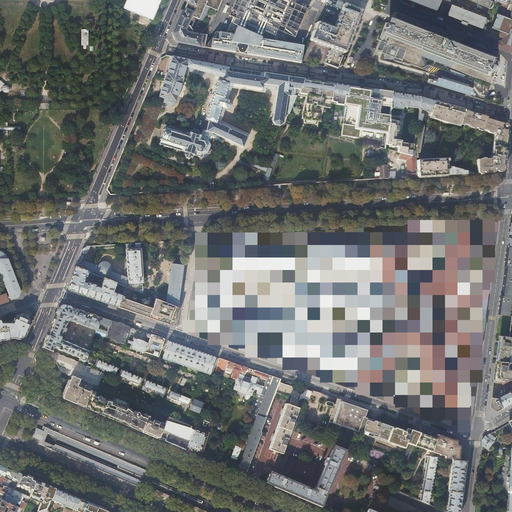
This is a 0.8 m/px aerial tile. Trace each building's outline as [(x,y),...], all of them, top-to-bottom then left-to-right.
[(131,0),(128,9),(149,17),(152,8),(149,7),(152,0),(133,0),(132,0),(131,0)] [(185,0),(185,1),(187,2),(183,12),(181,11),(172,32),(174,37),(177,42),(198,46),(204,47),(206,34),(202,33),(202,31),(193,29),(191,29),(190,26),(191,26),(194,18),(199,19),(203,21),(209,7),(217,11),(221,0),(185,0)] [(227,34),(275,42),(276,35),(290,1),(290,2),(287,1),(287,2),(282,0),(235,0),(232,8),(233,8),(232,10),(229,15),(234,18),(227,34)] [(337,0),(322,0),(322,2),(339,9),(342,2),(337,0)] [(404,0),(438,12),(442,0),(404,0)] [(511,0),(468,0),(490,8),(492,1),(504,5),(501,14),(499,13),(498,14),(493,28),(501,31),(495,47),(509,52),(511,52),(511,0)] [(296,4),(284,29),(295,37),(308,9),(296,4)] [(358,9),(343,4),(333,28),(317,22),(310,40),(331,48),(325,64),(337,68),(338,66),(343,53),(344,54),(346,50),(357,20),(361,12),(361,11),(358,9)] [(484,26),(487,18),(452,5),(448,16),(463,21),(462,24),(468,26),(469,24),(486,30),(487,27),(484,26)] [(425,57),(491,83),(498,66),(496,65),(499,58),(462,43),(464,40),(468,41),(470,35),(448,27),(446,32),(448,33),(446,37),(396,16),(393,24),(387,22),(380,40),(386,42),(382,52),(396,57),(397,54),(404,57),(403,60),(428,70),(426,66),(422,56),(425,57)] [(234,18),(233,18),(226,33),(227,34),(234,18)] [(275,42),(227,34),(219,33),(218,42),(212,41),(211,48),(232,52),(292,62),(300,63),(303,48),(294,46),(287,45),(287,44),(275,42)] [(205,137),(209,143),(210,141),(212,142),(212,141),(216,143),(217,141),(219,136),(242,147),(248,134),(220,121),(224,108),(226,109),(227,107),(229,107),(231,103),(228,102),(229,100),(227,100),(231,87),(261,92),(262,87),(277,90),(272,122),(275,125),(279,126),(282,123),(284,111),(287,111),(286,114),(288,114),(293,103),(304,79),(296,78),(280,75),(268,73),(263,73),(234,68),(227,67),(222,66),(197,61),(174,57),(173,56),(172,56),(167,73),(166,72),(159,96),(164,98),(163,102),(166,102),(165,103),(167,106),(168,105),(171,106),(174,104),(175,101),(176,102),(183,78),(182,77),(183,74),(186,75),(188,75),(189,73),(189,71),(218,80),(206,120),(209,121),(206,131),(202,130),(201,134),(204,137),(204,136),(206,136),(205,137)] [(0,86),(1,87),(1,89),(1,90),(2,91),(3,92),(4,92),(5,92),(7,92),(8,91),(9,91),(9,89),(10,89),(10,86),(9,86),(8,85),(7,84),(6,84),(5,84),(0,79),(0,86)] [(304,79),(293,103),(303,104),(301,119),(304,120),(303,126),(316,130),(318,122),(320,122),(323,108),(330,109),(332,94),(334,83),(326,82),(308,79),(304,79)] [(390,107),(391,100),(392,92),(386,91),(369,89),(367,89),(363,88),(363,90),(348,88),(348,86),(341,85),(334,83),(332,94),(330,109),(327,133),(384,149),(385,144),(388,119),(389,116),(378,114),(379,106),(390,107)] [(410,95),(392,92),(391,100),(390,107),(407,110),(407,107),(408,106),(419,108),(421,97),(410,95)] [(428,99),(421,97),(419,108),(417,120),(423,121),(424,118),(421,118),(422,114),(420,113),(420,109),(430,113),(434,101),(428,99)] [(434,101),(430,113),(429,116),(433,117),(433,118),(455,125),(456,124),(459,125),(464,110),(445,104),(434,101)] [(477,159),(477,173),(494,172),(495,171),(495,170),(496,170),(496,171),(498,172),(501,172),(502,171),(504,169),(504,168),(503,165),(502,165),(502,163),(504,164),(506,153),(509,131),(507,131),(507,130),(508,130),(509,128),(505,122),(503,123),(501,123),(502,121),(489,117),(464,110),(459,125),(459,126),(464,127),(465,124),(494,133),(491,159),(477,159)] [(388,119),(385,144),(389,145),(389,146),(392,147),(392,148),(395,148),(395,147),(398,148),(397,152),(400,153),(411,156),(413,145),(400,143),(400,141),(395,141),(398,121),(388,119)] [(3,130),(3,134),(6,134),(6,130),(6,129),(19,129),(19,125),(6,125),(6,124),(7,120),(2,120),(2,124),(3,124),(3,125),(0,124),(0,125),(0,129),(3,129),(3,130)] [(423,121),(417,120),(413,145),(411,156),(416,157),(417,157),(423,121)] [(204,137),(201,134),(200,134),(199,134),(200,133),(200,132),(199,132),(198,130),(199,129),(198,128),(197,130),(195,129),(195,127),(193,127),(194,129),(192,130),(191,129),(190,130),(191,131),(190,131),(189,132),(183,131),(184,129),(182,129),(182,130),(177,129),(177,127),(176,127),(176,128),(171,127),(171,125),(170,125),(169,126),(166,126),(167,125),(165,124),(165,125),(164,125),(164,126),(165,126),(164,130),(163,130),(163,131),(164,131),(161,139),(160,139),(160,140),(161,140),(160,144),(159,144),(159,145),(159,146),(160,146),(160,145),(163,146),(163,147),(164,147),(165,146),(170,148),(169,149),(171,149),(171,148),(176,150),(176,151),(177,151),(177,150),(183,152),(182,154),(183,154),(182,154),(182,156),(184,155),(185,157),(184,158),(185,159),(186,158),(188,159),(188,160),(189,160),(189,159),(191,158),(192,159),(193,158),(192,157),(193,157),(194,156),(197,157),(199,157),(199,159),(201,158),(201,157),(202,157),(202,156),(207,154),(208,154),(209,153),(208,153),(210,146),(211,146),(211,144),(210,144),(209,143),(205,137),(206,136),(204,136),(204,137)] [(416,157),(411,156),(400,153),(399,158),(407,160),(407,177),(415,177),(417,177),(416,160),(416,157)] [(448,158),(416,160),(417,177),(419,177),(424,176),(441,175),(446,175),(446,169),(446,168),(446,165),(448,158)] [(263,181),(264,181),(264,180),(268,181),(271,168),(267,167),(254,161),(254,162),(252,166),(265,172),(263,181)] [(380,166),(380,179),(396,178),(395,171),(388,172),(388,165),(380,166)] [(446,165),(446,168),(447,167),(447,169),(446,169),(446,175),(457,174),(468,174),(467,171),(446,165)] [(378,243),(374,246),(375,248),(376,247),(401,298),(400,300),(388,299),(374,298),(366,297),(354,296),(348,296),(337,295),(324,294),(314,293),(312,293),(307,292),(301,292),(297,292),(292,299),(295,310),(298,310),(305,311),(309,311),(319,312),(336,314),(344,315),(362,316),(371,317),(385,319),(397,320),(397,323),(359,371),(358,370),(357,372),(360,376),(366,381),(371,383),(408,336),(412,336),(440,405),(440,407),(446,407),(454,404),(454,403),(457,400),(457,399),(456,399),(430,335),(431,334),(430,333),(431,321),(445,322),(442,342),(442,343),(471,414),(475,385),(479,348),(480,348),(482,331),(483,331),(484,319),(486,302),(494,237),(478,258),(472,300),(467,300),(467,299),(448,297),(448,298),(445,317),(432,316),(434,303),(435,302),(477,247),(478,247),(479,246),(476,241),(470,236),(464,235),(463,236),(464,236),(417,296),(414,295),(392,240),(378,241),(378,243)] [(75,266),(88,272),(90,272),(96,275),(101,277),(104,278),(116,283),(125,287),(126,284),(143,283),(142,278),(143,278),(140,249),(140,243),(135,243),(135,246),(134,247),(132,247),(131,247),(130,243),(125,244),(126,250),(127,278),(111,271),(111,269),(111,267),(111,266),(110,264),(109,263),(107,262),(106,261),(104,261),(102,262),(101,263),(99,264),(98,266),(84,260),(89,248),(96,248),(95,246),(89,246),(87,246),(85,248),(82,250),(75,266)] [(369,271),(371,250),(305,243),(303,258),(239,251),(237,261),(240,271),(250,272),(299,278),(303,278),(309,279),(314,279),(316,280),(317,265),(369,271)] [(511,246),(508,246),(506,262),(505,269),(504,282),(503,289),(501,304),(500,307),(499,314),(511,315),(511,246)] [(230,252),(212,250),(210,262),(232,266),(230,252)] [(0,273),(9,295),(6,296),(0,297),(0,304),(9,302),(8,300),(10,299),(17,297),(20,291),(5,255),(0,251),(0,273)] [(170,285),(168,304),(178,308),(184,265),(173,263),(171,279),(171,280),(170,280),(169,283),(171,284),(171,285),(170,285)] [(218,266),(210,265),(205,304),(214,305),(218,266)] [(86,276),(88,272),(75,266),(70,277),(67,285),(69,288),(70,291),(85,296),(87,288),(90,289),(92,283),(92,284),(94,278),(92,277),(90,281),(91,283),(88,282),(87,282),(87,283),(83,282),(85,277),(86,277),(86,276)] [(250,272),(240,271),(245,293),(232,319),(245,320),(250,272)] [(367,289),(369,271),(355,288),(367,289)] [(234,273),(226,272),(221,305),(229,306),(237,292),(234,273)] [(95,285),(92,284),(92,283),(90,289),(87,288),(85,296),(97,300),(108,304),(117,307),(122,295),(113,292),(116,283),(104,278),(100,288),(96,286),(96,285),(95,285)] [(314,279),(303,278),(301,292),(307,292),(312,293),(314,293),(316,280),(314,279)] [(454,289),(459,294),(465,286),(459,282),(454,289)] [(338,286),(325,284),(324,294),(337,295),(338,286)] [(122,295),(117,307),(123,309),(159,321),(168,325),(170,321),(170,320),(174,321),(178,310),(178,308),(168,304),(156,299),(153,309),(128,300),(131,289),(126,287),(122,295)] [(366,297),(367,289),(355,288),(349,288),(348,296),(354,296),(366,297)] [(374,298),(388,299),(389,292),(375,290),(374,298)] [(42,347),(70,359),(72,355),(80,358),(78,362),(84,365),(89,351),(60,339),(68,320),(91,328),(96,330),(100,317),(88,313),(73,308),(64,305),(61,306),(59,307),(58,309),(44,343),(42,347)] [(0,340),(2,340),(6,339),(7,339),(10,339),(14,339),(15,339),(19,339),(23,340),(29,324),(33,316),(35,311),(32,308),(16,313),(12,323),(1,323),(0,320),(0,340)] [(307,329),(309,311),(305,311),(298,310),(296,327),(301,328),(307,329)] [(335,323),(336,314),(319,312),(318,321),(335,323)] [(220,315),(202,314),(200,326),(217,328),(224,316),(220,315)] [(362,316),(344,315),(343,324),(349,325),(361,326),(362,316)] [(100,317),(96,330),(107,334),(111,321),(103,318),(100,317)] [(385,319),(371,317),(369,329),(384,331),(385,319)] [(357,368),(359,348),(306,342),(307,329),(301,328),(296,327),(294,327),(245,320),(232,319),(227,328),(226,339),(291,346),(289,360),(357,368)] [(111,321),(107,334),(105,337),(115,341),(124,343),(126,336),(129,327),(122,324),(111,321)] [(361,326),(349,325),(359,348),(361,326)] [(129,327),(126,336),(130,337),(131,333),(133,334),(136,332),(137,330),(129,327)] [(151,334),(149,339),(148,343),(145,352),(149,353),(158,356),(161,348),(164,339),(160,338),(157,337),(151,334)] [(511,336),(510,336),(501,335),(501,341),(500,342),(500,344),(499,356),(498,358),(498,359),(498,363),(501,363),(501,360),(511,361),(511,336)] [(144,353),(145,352),(148,343),(142,340),(133,337),(130,348),(134,349),(144,353)] [(204,372),(209,374),(215,356),(192,349),(168,340),(165,349),(162,358),(165,359),(171,361),(177,363),(182,365),(187,366),(195,369),(200,371),(204,372)] [(42,347),(42,348),(45,350),(48,353),(51,356),(53,359),(56,362),(57,365),(59,368),(60,371),(71,376),(79,379),(94,385),(98,387),(99,383),(104,373),(99,371),(84,365),(78,362),(70,359),(42,347)] [(100,369),(99,371),(104,373),(107,364),(102,362),(88,356),(86,362),(87,363),(100,369)] [(231,377),(237,379),(242,381),(244,376),(247,367),(245,367),(224,359),(219,358),(216,367),(220,368),(232,373),(231,377)] [(511,361),(501,360),(501,363),(498,363),(497,371),(496,379),(504,381),(505,378),(511,378),(511,361)] [(113,366),(107,364),(104,373),(106,374),(107,372),(115,375),(118,368),(113,366)] [(128,383),(132,374),(126,372),(121,370),(118,376),(124,379),(123,381),(128,383)] [(266,380),(268,375),(261,372),(254,370),(252,374),(260,377),(259,378),(266,380)] [(137,376),(132,374),(128,383),(131,384),(132,382),(139,385),(142,378),(137,376)] [(268,375),(266,380),(264,386),(263,388),(260,395),(257,393),(252,408),(251,413),(257,416),(246,445),(247,445),(237,471),(241,473),(245,475),(261,432),(260,432),(275,392),(279,382),(280,379),(278,378),(270,375),(268,375)] [(76,387),(79,379),(71,376),(63,395),(62,397),(72,401),(85,406),(90,393),(90,391),(89,391),(89,392),(76,387)] [(263,388),(264,386),(257,384),(259,379),(256,378),(257,377),(252,376),(251,378),(244,376),(242,381),(237,379),(233,389),(238,391),(237,393),(245,396),(245,397),(245,398),(246,399),(247,399),(248,399),(249,398),(250,395),(251,395),(253,389),(257,390),(256,393),(257,393),(260,395),(263,388)] [(152,393),(156,384),(150,382),(145,380),(141,389),(152,394),(152,393)] [(279,382),(275,392),(290,397),(291,397),(288,404),(285,403),(269,448),(281,453),(297,408),(297,407),(300,401),(297,400),(301,390),(293,387),(286,384),(286,385),(279,382)] [(111,388),(99,383),(98,387),(110,392),(111,388)] [(161,386),(156,384),(152,393),(163,397),(166,388),(161,386)] [(110,392),(98,387),(94,385),(90,393),(85,406),(93,410),(113,419),(132,427),(141,430),(148,416),(151,409),(150,409),(112,393),(110,392)] [(303,388),(298,400),(307,403),(311,391),(303,388)] [(505,408),(499,399),(499,398),(497,398),(498,389),(494,388),(493,396),(492,405),(500,411),(502,410),(502,409),(505,408)] [(177,403),(180,394),(175,392),(170,390),(167,396),(171,398),(170,400),(177,403)] [(511,392),(499,399),(505,408),(511,405),(511,404),(511,392)] [(185,396),(180,394),(177,403),(179,404),(180,402),(188,405),(191,398),(185,396)] [(406,442),(414,445),(419,432),(416,431),(412,430),(406,428),(406,430),(402,429),(402,430),(364,417),(367,409),(354,404),(337,398),(329,422),(330,423),(328,429),(328,430),(329,431),(330,432),(344,436),(347,428),(405,448),(406,442)] [(188,408),(202,414),(205,404),(197,401),(193,400),(191,403),(190,403),(188,408)] [(200,424),(199,425),(199,428),(199,429),(205,432),(207,428),(209,429),(212,418),(206,416),(207,415),(204,414),(200,424)] [(149,416),(148,416),(141,430),(149,434),(158,438),(164,424),(149,418),(150,417),(149,417),(149,416)] [(167,416),(164,424),(158,438),(168,442),(185,449),(195,427),(167,416)] [(33,434),(32,437),(40,440),(38,444),(52,449),(52,448),(53,445),(44,441),(48,432),(58,437),(59,435),(60,433),(43,426),(41,430),(36,428),(36,429),(33,434)] [(195,427),(185,449),(190,451),(201,456),(208,433),(205,432),(199,429),(197,428),(195,427)] [(149,476),(151,472),(149,471),(146,470),(60,433),(59,435),(58,437),(48,432),(44,441),(53,445),(52,448),(52,449),(139,487),(142,488),(144,489),(145,485),(149,476)] [(419,432),(414,445),(426,449),(424,455),(426,456),(428,456),(437,457),(452,459),(458,460),(458,456),(458,453),(459,445),(455,445),(456,441),(455,440),(452,439),(448,438),(437,434),(437,435),(436,438),(433,437),(419,432)] [(482,445),(488,449),(496,437),(490,433),(486,436),(485,438),(483,441),(482,445)] [(230,468),(233,470),(234,466),(235,467),(238,459),(236,459),(241,448),(240,448),(236,446),(232,457),(234,458),(230,468)] [(318,504),(320,505),(325,491),(342,450),(333,446),(328,458),(326,457),(323,464),(325,465),(316,487),(315,486),(314,488),(317,489),(316,492),(311,490),(312,489),(305,485),(304,487),(286,479),(287,478),(280,475),(279,476),(270,472),(266,482),(272,484),(281,488),(292,493),(304,498),(318,504)] [(431,491),(437,457),(428,456),(422,490),(431,491)] [(459,460),(458,460),(452,459),(448,489),(447,489),(447,490),(448,491),(462,492),(464,477),(466,461),(462,461),(459,460)] [(0,475),(3,477),(7,479),(9,480),(10,480),(12,476),(18,478),(17,480),(19,481),(22,474),(5,467),(0,464),(0,475)] [(36,480),(22,474),(19,481),(18,483),(15,490),(19,492),(20,489),(19,487),(21,486),(21,487),(22,488),(21,489),(24,490),(24,489),(26,490),(28,489),(28,490),(26,491),(25,494),(29,496),(36,480)] [(0,483),(15,490),(18,483),(15,482),(11,481),(10,480),(7,484),(2,481),(3,477),(0,475),(0,483)] [(48,485),(36,480),(29,496),(41,501),(48,485)] [(15,490),(0,483),(0,491),(2,492),(4,490),(8,492),(9,490),(12,492),(10,496),(13,497),(26,503),(29,496),(25,494),(19,492),(15,490)] [(47,511),(46,510),(51,499),(62,504),(61,506),(63,507),(64,505),(80,511),(79,511),(107,511),(108,511),(48,485),(41,501),(37,510),(38,511),(47,511)] [(429,504),(420,500),(395,489),(392,496),(428,511),(447,511),(438,508),(429,504)] [(431,496),(431,491),(422,490),(420,500),(429,504),(430,498),(431,496)] [(459,511),(460,504),(462,492),(448,491),(447,490),(446,498),(446,499),(448,500),(448,502),(447,502),(446,504),(447,504),(447,505),(444,505),(442,505),(441,505),(440,505),(438,508),(447,511),(459,511)] [(0,496),(4,498),(3,501),(14,506),(15,502),(17,502),(20,503),(20,504),(20,505),(19,508),(23,510),(26,503),(13,497),(12,499),(9,498),(10,496),(2,492),(0,491),(0,496)] [(13,511),(16,506),(14,506),(3,501),(0,499),(0,510),(3,511),(5,507),(8,508),(5,511),(13,511)]
